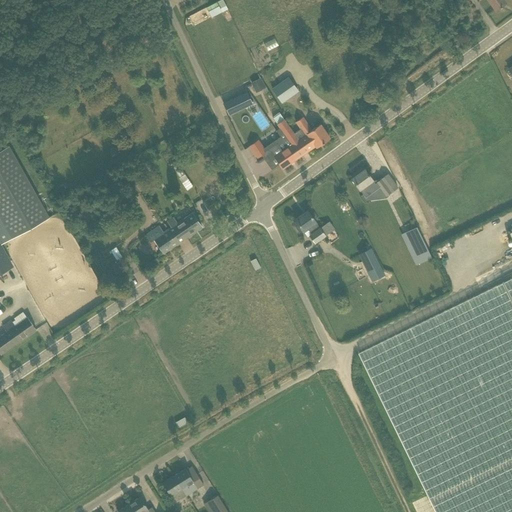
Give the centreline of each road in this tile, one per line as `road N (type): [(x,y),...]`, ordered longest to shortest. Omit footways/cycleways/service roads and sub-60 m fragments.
road 1 (unclassified): [(81,511),(332,358),(262,208)]
road 2 (tertiary): [(0,386),(262,208)]
road 3 (tertiary): [(262,208),(511,24)]
road 4 (unclassified): [(262,208),(164,0)]
road 5 (track): [(406,511),(332,358)]
